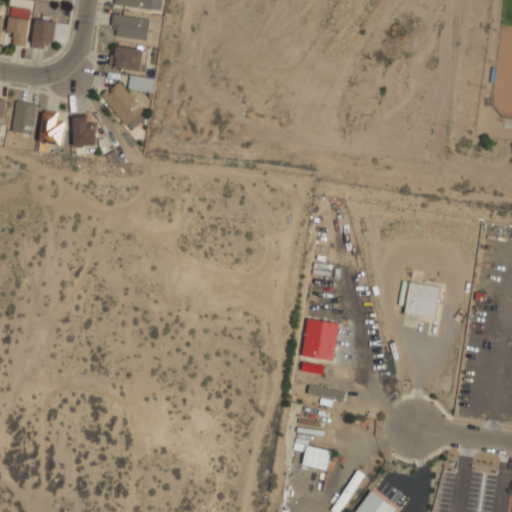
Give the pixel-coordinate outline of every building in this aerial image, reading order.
[(161,9),(161,0),(114,0),(114,5),(161,9)] [(31,9),(11,6),(7,32),(14,33),(12,44),(25,46),(31,9)] [(150,19),(112,14),(109,35),(147,39),(150,19)] [(39,46),(58,39),(51,18),(31,25),(39,46)] [(111,68),(143,69),(144,48),(111,47),(111,68)] [(153,90),(153,77),(130,76),(129,89),(153,90)] [(129,129),(146,117),(119,81),(102,93),(129,129)] [(36,103),(15,101),(12,131),(33,133),(36,103)] [(56,121),(57,112),(44,110),(39,142),(61,145),(64,123),(56,121)] [(75,117),(75,145),(95,145),(95,124),(87,124),(87,117),(75,117)] [(437,318),(442,286),(410,280),(404,312),(437,318)] [(301,355),(332,361),(339,323),(308,318),(301,355)] [(321,373),(322,367),(316,366),(316,363),(302,361),(301,370),(321,373)] [(306,396),(347,399),(348,388),(307,385),(306,396)] [(327,469),(330,449),(305,446),(302,465),(327,469)] [(354,511),(395,511),(399,507),(371,488),(354,511)]
